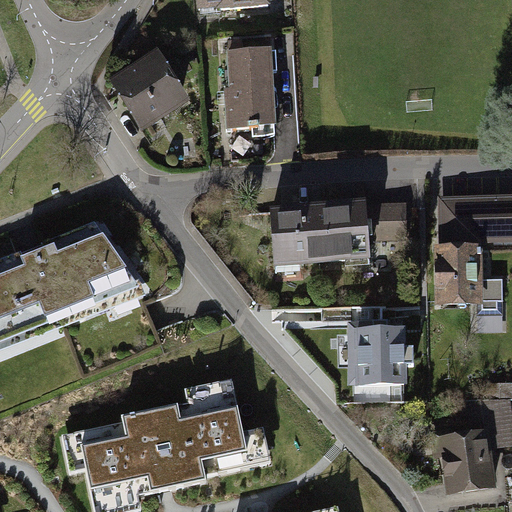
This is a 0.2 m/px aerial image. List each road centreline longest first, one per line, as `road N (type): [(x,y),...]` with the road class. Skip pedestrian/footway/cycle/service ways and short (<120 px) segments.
road 1 (residential): [(422,511),(417,497),(145,196)]
road 2 (residential): [(145,196),(225,181),(511,167)]
road 3 (residential): [(64,73),(145,196)]
